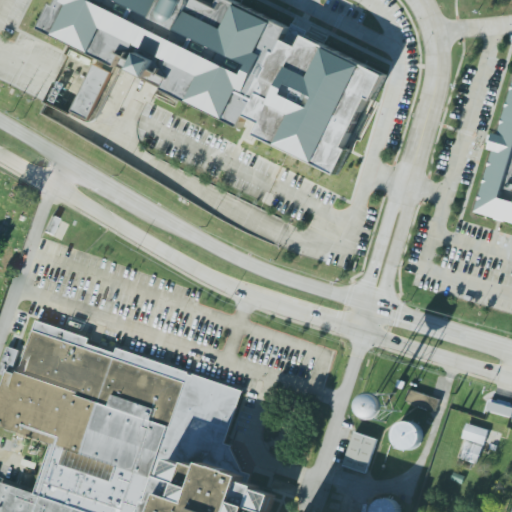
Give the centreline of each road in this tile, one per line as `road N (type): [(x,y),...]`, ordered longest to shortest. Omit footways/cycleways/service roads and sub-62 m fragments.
road 1 (secondary): [(511,347),(260,269),(0,120)]
road 2 (secondary): [(0,152),(249,295),(511,373)]
road 3 (residential): [(421,0),(435,31),(436,84),(409,185)]
road 4 (residential): [(366,332),(310,500)]
road 5 (residential): [(409,185),(393,202),(364,302),(366,332)]
road 6 (residential): [(366,332),(409,185)]
